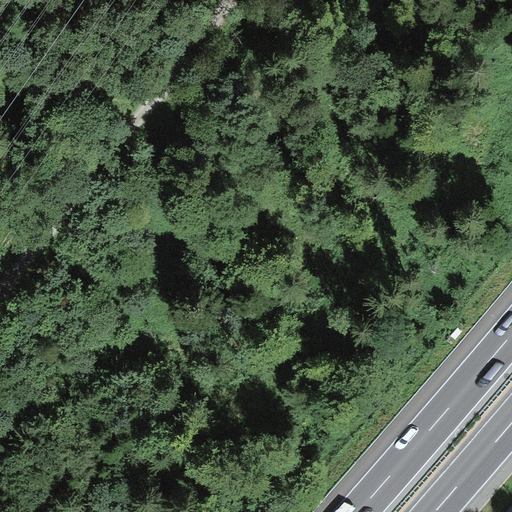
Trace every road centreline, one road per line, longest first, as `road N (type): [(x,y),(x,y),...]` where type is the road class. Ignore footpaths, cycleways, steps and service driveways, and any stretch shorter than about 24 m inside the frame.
road 1 (track): [(229,0),(0,293)]
road 2 (motorway): [(511,333),(358,511)]
